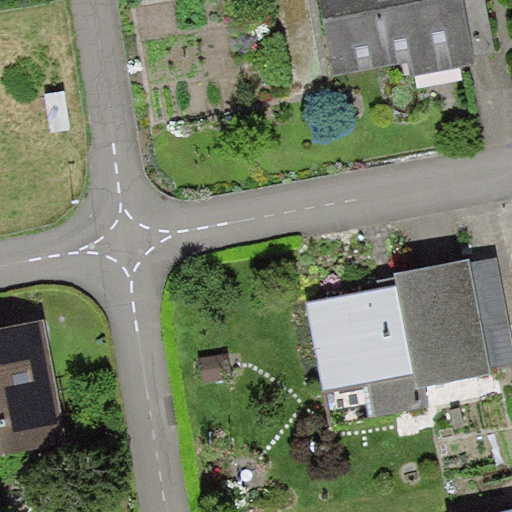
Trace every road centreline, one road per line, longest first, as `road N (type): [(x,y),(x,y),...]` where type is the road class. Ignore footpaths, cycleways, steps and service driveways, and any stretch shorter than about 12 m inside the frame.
road 1 (residential): [(511,173),(131,239)]
road 2 (residential): [(131,239),(169,511)]
road 3 (residential): [(94,0),(131,239)]
road 4 (residential): [(0,264),(131,239)]
